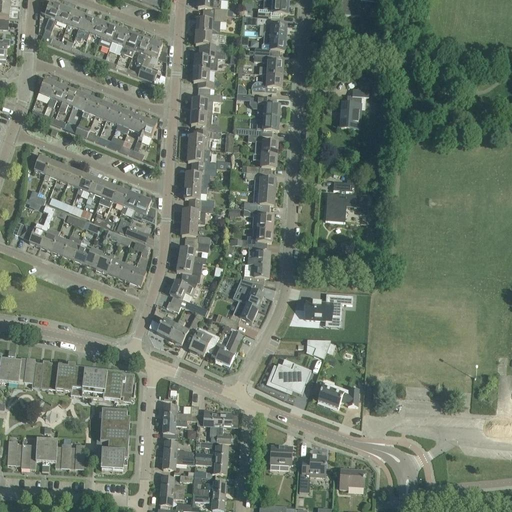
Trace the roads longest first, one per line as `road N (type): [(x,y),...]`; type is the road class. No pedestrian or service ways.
road 1 (residential): [(236,397),(286,287),(306,0)]
road 2 (residential): [(403,511),(407,473),(391,454),(252,404)]
road 3 (residential): [(12,132),(167,194)]
road 4 (residential): [(148,308),(0,248)]
road 5 (residential): [(173,116),(28,59)]
road 6 (residential): [(143,502),(0,493)]
road 7 (residential): [(143,502),(154,363)]
road 8 (residential): [(131,355),(0,325)]
